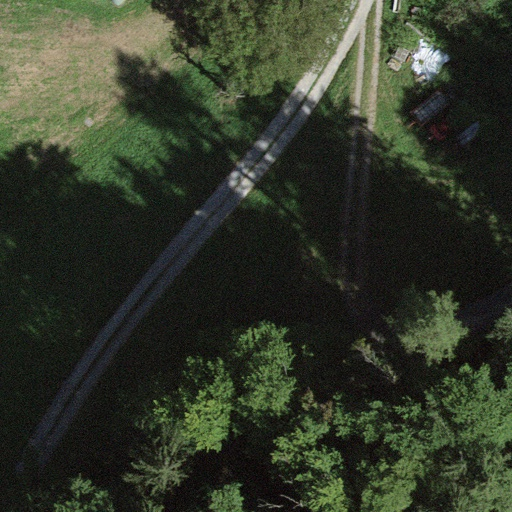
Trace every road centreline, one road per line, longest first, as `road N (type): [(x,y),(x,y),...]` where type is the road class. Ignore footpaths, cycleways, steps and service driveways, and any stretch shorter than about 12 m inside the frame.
road 1 (track): [(1,511),(166,272),(276,134),(346,0)]
road 2 (track): [(511,271),(73,511)]
